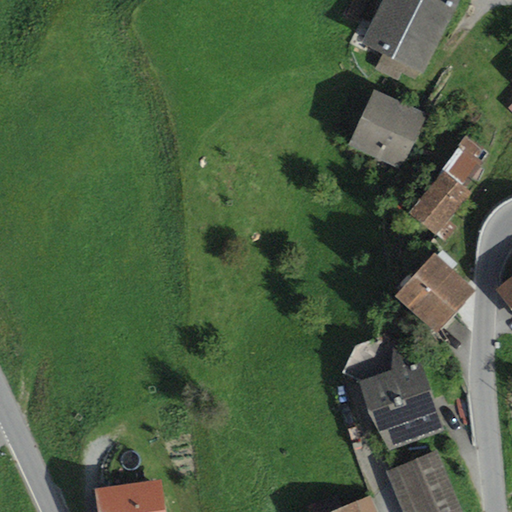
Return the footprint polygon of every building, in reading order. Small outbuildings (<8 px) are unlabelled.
[(386,0),(364,45),(384,55),(377,69),(399,80),(401,75),(415,82),(419,73),(424,75),(461,0),(386,0)] [(428,116),(374,91),(348,147),(402,172),(428,116)] [(446,171),(408,215),(444,242),(457,228),(450,221),(472,195),(464,188),(485,164),(481,161),(488,153),(467,134),(458,146),(460,148),(444,169),(446,171)] [(435,255),(395,299),(436,336),(476,292),(435,255)] [(511,279),(496,291),(511,312),(511,279)] [(343,374),(361,382),(389,453),(445,432),(413,350),(387,336),(355,349),(343,374)] [(462,511),(437,452),(386,473),(402,511),(462,511)] [(165,511),(162,483),(96,492),(99,511),(165,511)] [(376,511),(370,498),(336,511),(376,511)]
